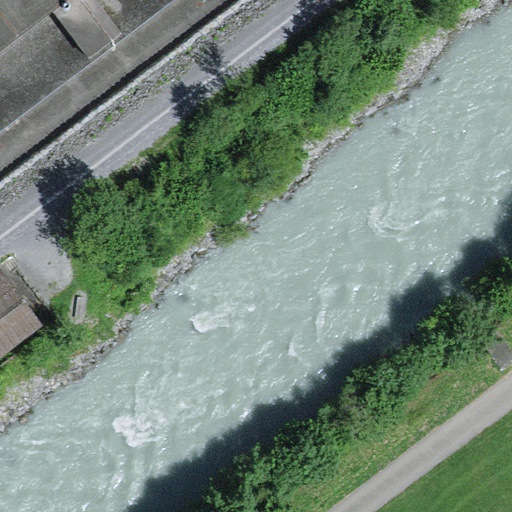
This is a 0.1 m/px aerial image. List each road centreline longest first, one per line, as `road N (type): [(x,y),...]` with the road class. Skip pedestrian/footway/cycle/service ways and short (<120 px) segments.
road 1 (unclassified): [(0,236),(319,0)]
road 2 (residential): [(349,511),(511,390)]
